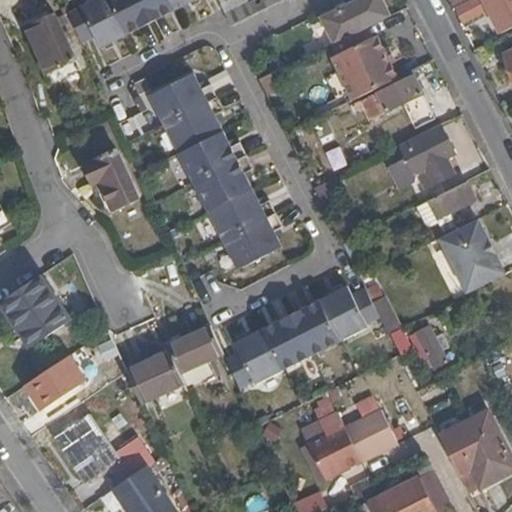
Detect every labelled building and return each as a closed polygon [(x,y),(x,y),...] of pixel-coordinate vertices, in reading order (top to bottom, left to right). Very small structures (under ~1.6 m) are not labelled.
[(94,0),(68,13),(81,41),(94,35),(100,46),(108,42),(106,39),(112,35),(114,39),(129,32),(126,28),(134,24),(137,28),(166,14),(163,10),(173,5),(175,9),(187,3),(185,0),(191,0),(192,1),(193,0),(94,0)] [(218,0),(225,12),(248,0),(218,0)] [(248,0),(225,12),(232,26),(283,0),(248,0)] [(367,27),(389,16),(380,0),(363,0),(343,10),(354,33),(367,27)] [(448,0),(453,10),(472,0),(448,0)] [(472,0),(453,10),(460,22),(466,20),(480,11),(474,0),(472,0)] [(511,0),(499,0),(487,6),(501,34),(511,27),(511,0)] [(163,10),(166,14),(175,9),(173,5),(163,10)] [(55,13),(26,27),(47,75),(76,61),(55,13)] [(377,88),(398,78),(391,64),(396,62),(389,48),(383,51),(376,37),(372,38),(367,27),(354,33),(344,38),(330,45),(336,56),(331,57),(353,100),(377,88)] [(301,46),(306,56),(330,45),(344,38),(338,28),(301,46)] [(415,76),(412,71),(398,78),(377,88),(380,92),(415,76)] [(275,234),(280,231),(284,229),(271,202),(267,204),(261,207),(258,201),(248,180),(246,176),(251,173),(255,171),(242,144),(237,146),(232,149),(229,144),(219,124),(216,118),(222,115),(226,113),(212,85),(208,87),(202,90),(200,85),(194,75),(151,96),(182,156),(222,234),(239,269),(282,248),(277,239),(275,234)] [(269,75),(259,79),(267,94),(277,90),(269,75)] [(435,118),(415,76),(380,92),(360,102),(364,109),(370,121),(404,104),(416,128),(435,118)] [(359,111),(364,109),(360,102),(355,104),(359,111)] [(225,121),(222,115),(216,118),(219,124),(225,121)] [(286,133),(300,159),(310,154),(296,128),(286,133)] [(416,147),(404,153),(407,159),(390,168),(402,190),(416,182),(420,176),(425,187),(453,173),(444,157),(439,146),(447,141),(440,128),(413,141),(416,147)] [(416,147),(413,141),(401,147),(404,153),(416,147)] [(453,153),(447,141),(439,146),(444,157),(453,153)] [(118,150),(85,165),(93,184),(100,181),(113,209),(139,197),(118,150)] [(466,182),(489,170),(483,157),(458,170),(464,183),(466,182)] [(314,187),(323,206),(334,201),(325,182),(314,187)] [(474,199),(466,182),(464,183),(430,200),(439,216),(449,212),(474,199)] [(261,207),(267,204),(263,199),(258,201),(261,207)] [(442,222),(452,217),(449,212),(439,216),(442,222)] [(440,238),(458,229),(452,217),(442,222),(428,229),(434,241),(440,238)] [(488,239),(478,219),(458,229),(440,238),(467,293),(505,274),(495,254),(491,257),(483,241),(488,239)] [(360,278),(370,273),(353,239),(342,244),(360,278)] [(439,250),(434,241),(420,248),(425,256),(439,250)] [(73,254),(7,299),(37,343),(67,323),(62,318),(59,312),(63,309),(55,298),(51,301),(40,288),(46,284),(65,271),(70,280),(83,275),(73,254)] [(360,278),(364,286),(375,282),(370,273),(360,278)] [(51,301),(55,298),(46,284),(40,288),(51,301)] [(225,358),(240,391),(273,374),(338,341),(381,319),(373,304),(364,286),(351,293),(347,285),(318,300),(320,304),(306,311),(305,307),(276,321),(278,325),(265,333),(263,328),(234,343),(238,351),(225,358)] [(388,333),(400,327),(385,298),(373,304),(381,319),(388,333)] [(320,304),(318,300),(305,307),(306,311),(320,304)] [(59,312),(62,318),(68,315),(63,309),(59,312)] [(276,321),(263,328),(265,333),(278,325),(276,321)] [(167,344),(170,351),(180,372),(223,353),(210,325),(167,344)] [(430,326),(415,333),(433,368),(447,361),(430,326)] [(406,327),(392,333),(402,355),(416,349),(406,327)] [(127,370),(141,403),(185,383),(180,372),(170,351),(127,370)] [(193,381),(217,375),(214,365),(190,371),(193,381)] [(332,397),(315,403),(320,417),(337,411),(332,397)] [(103,473),(114,489),(124,482),(155,461),(140,439),(115,454),(81,404),(49,426),(87,483),(103,473)] [(381,408),(346,426),(364,463),(400,444),(381,408)] [(338,411),(303,429),(328,480),(364,463),(346,426),(338,411)] [(449,453),(469,494),(511,472),(511,462),(497,430),(449,453)] [(455,506),(471,498),(469,494),(449,453),(445,445),(428,453),(455,506)] [(124,482),(114,489),(129,511),(178,511),(151,471),(158,467),(155,461),(124,482)] [(435,511),(418,478),(372,500),(377,511),(435,511)]
